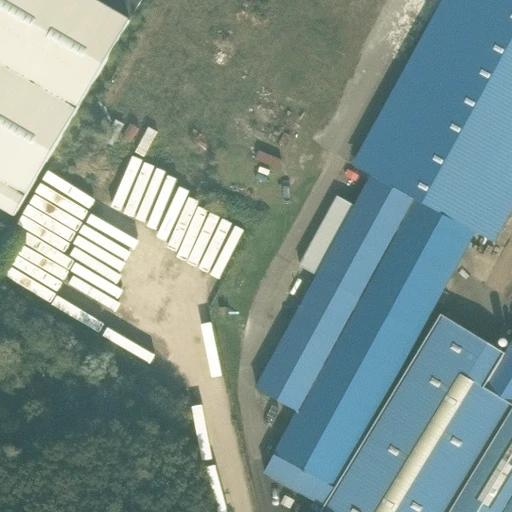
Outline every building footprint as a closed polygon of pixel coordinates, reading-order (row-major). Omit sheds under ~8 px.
[(131,20),(96,0),(0,0),(0,208),(14,217),(131,20)] [(96,0),(131,20),(142,0),(96,0)] [(377,172),(374,177),(474,232),(477,227),(498,238),(511,211),(511,0),(444,0),(357,161),(377,172)] [(334,488),(474,232),(374,177),(357,208),(319,277),(257,390),(298,413),(275,456),(334,488)] [(300,267),(319,277),(357,208),(338,197),(300,267)] [(325,507),(321,511),(453,511),(511,415),(511,403),(487,388),(485,387),(506,354),(442,315),(336,489),(325,507)] [(511,511),(511,347),(487,388),(511,403),(511,415),(453,511),(511,511)] [(265,474),(325,507),(336,489),(334,488),(275,456),(265,474)] [(281,504),(290,509),(295,501),(286,496),(281,504)]
